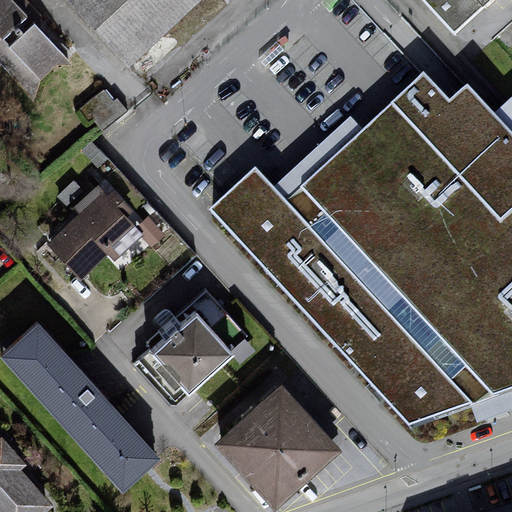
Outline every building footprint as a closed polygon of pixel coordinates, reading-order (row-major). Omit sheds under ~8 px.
[(0,0),(0,54),(28,86),(70,50),(27,0),(0,0)] [(63,0),(129,70),(209,0),(63,0)] [(423,0),(456,35),(493,0),(423,0)] [(511,133),(474,92),(456,109),(430,82),(368,137),(356,123),(278,194),(260,174),(215,217),(413,433),(474,411),(480,430),(511,418),(511,133)] [(102,131),(127,112),(117,99),(113,102),(103,90),(79,109),(88,121),(92,117),(102,131)] [(76,174),(60,189),(71,201),(87,186),(76,174)] [(106,192),(51,242),(79,281),(138,229),(106,192)] [(204,293),(148,346),(192,395),(240,354),(234,350),(250,337),(204,293)] [(41,324),(4,358),(125,493),(162,459),(68,354),(41,324)] [(285,387),(221,445),(281,510),(345,452),(285,387)] [(2,438),(0,439),(0,511),(43,511),(51,505),(21,471),(24,464),(2,438)]
